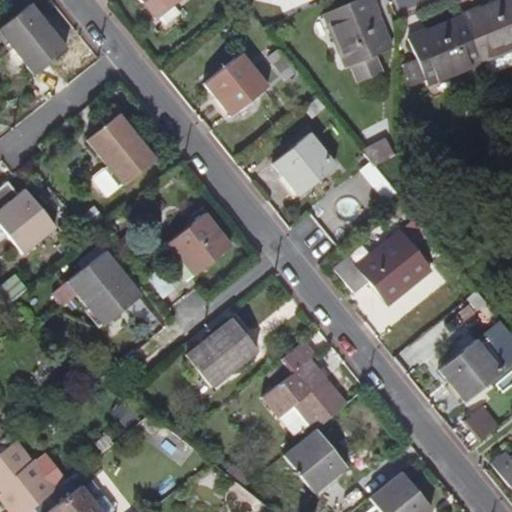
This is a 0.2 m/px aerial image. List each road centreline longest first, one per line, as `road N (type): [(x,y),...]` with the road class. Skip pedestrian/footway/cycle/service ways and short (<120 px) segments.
road 1 (residential): [(487,511),(283,255)]
road 2 (residential): [(283,255),(126,59)]
road 3 (residential): [(145,369),(283,255)]
road 4 (residential): [(13,152),(126,59)]
